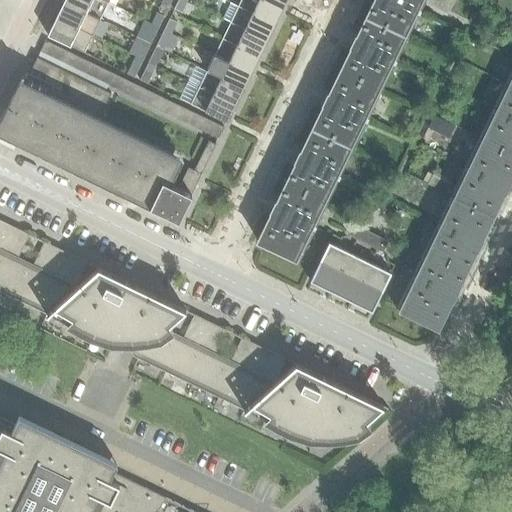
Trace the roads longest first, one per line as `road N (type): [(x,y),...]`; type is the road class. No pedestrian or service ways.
road 1 (residential): [(209,272),(341,0)]
road 2 (residential): [(260,511),(0,382)]
road 3 (tertiary): [(435,383),(209,272)]
road 4 (tertiary): [(209,272),(0,170)]
road 5 (residential): [(435,383),(511,222)]
